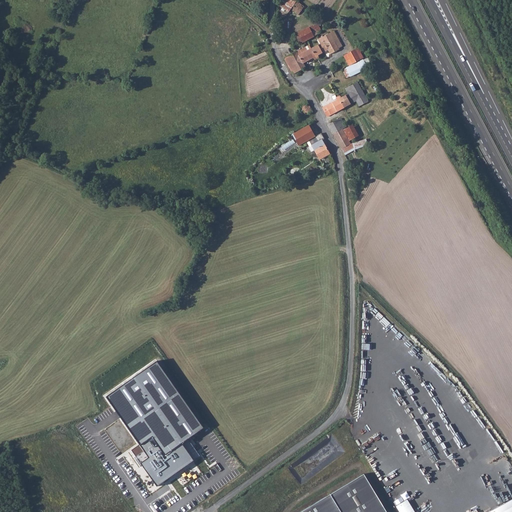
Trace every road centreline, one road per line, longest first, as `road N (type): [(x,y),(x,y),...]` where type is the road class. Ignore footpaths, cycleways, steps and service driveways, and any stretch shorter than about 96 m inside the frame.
road 1 (unclassified): [(272,0),(282,67),(311,98),(341,174),(352,277),(348,385),(331,421),(207,511)]
road 2 (track): [(352,277),(511,427)]
road 3 (motorway): [(411,0),(511,189)]
